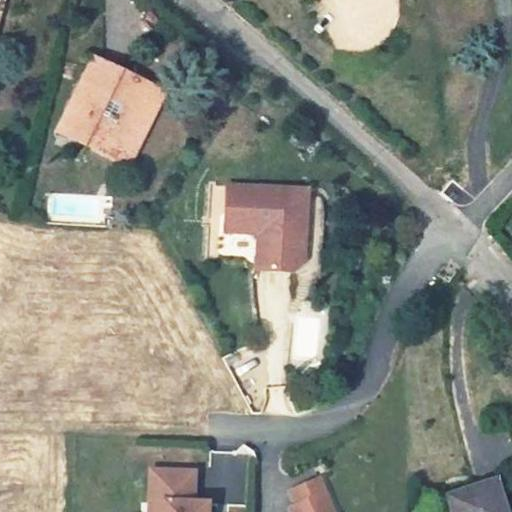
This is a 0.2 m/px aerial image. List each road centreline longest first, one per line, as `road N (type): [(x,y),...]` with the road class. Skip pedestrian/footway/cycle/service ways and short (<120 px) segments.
road 1 (residential): [(511,293),(458,229),(202,0)]
road 2 (unknown): [(458,229),(424,266),(376,374),(344,419),(270,444),(212,435)]
road 3 (unknown): [(477,210),(474,154),(506,54),(504,0)]
